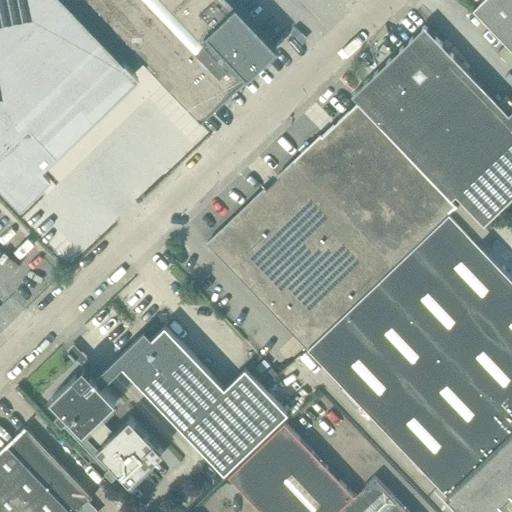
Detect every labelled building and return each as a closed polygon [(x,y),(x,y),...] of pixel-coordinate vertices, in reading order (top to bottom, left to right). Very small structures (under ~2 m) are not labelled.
[(65,0),(0,0),(0,182),(16,199),(29,187),(30,188),(31,189),(32,187),(47,173),(39,164),(135,72),(65,0)] [(84,0),(198,119),(273,48),(227,0),(84,0)] [(511,0),(483,0),(474,9),(511,48),(511,0)] [(455,194),(483,223),(511,195),(511,110),(509,114),(425,25),(352,94),(359,101),(358,101),(451,198),(455,194)] [(323,363),(358,329),(393,296),(428,263),(465,228),(450,212),(457,205),(450,198),(451,198),(358,101),(322,135),(321,134),(278,175),(279,176),(278,177),(266,189),(265,187),(207,242),(308,348),(309,347),(323,363)] [(511,277),(465,228),(428,263),(511,351),(511,277)] [(511,351),(428,263),(393,296),(511,420),(511,351)] [(511,420),(393,296),(358,329),(511,490),(511,420)] [(102,371),(101,372),(108,379),(123,365),(225,473),(288,412),(266,388),(247,369),(246,367),(225,387),(165,325),(153,337),(146,329),(142,333),(120,354),(102,371)] [(501,500),(511,490),(358,329),(323,363),(465,511),(489,511),(502,500),(501,500)] [(76,374),(51,398),(61,409),(57,413),(65,421),(115,474),(119,470),(129,481),(163,450),(130,416),(114,431),(100,416),(116,401),(102,385),(108,379),(101,372),(95,378),(91,374),(84,367),(76,374)] [(408,511),(375,476),(355,495),(285,422),(228,475),(263,511),(408,511)] [(0,511),(77,511),(86,503),(93,497),(25,426),(0,450),(0,511)]
